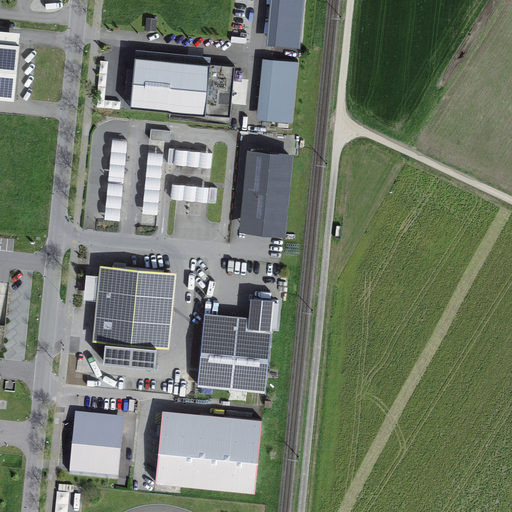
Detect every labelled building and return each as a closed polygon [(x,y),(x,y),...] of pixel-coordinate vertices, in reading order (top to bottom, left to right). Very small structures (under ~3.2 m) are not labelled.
[(303,0),(271,0),(267,45),(299,48),(303,0)] [(0,97),(14,98),(20,31),(0,28),(0,97)] [(203,63),(135,56),(130,106),(198,113),(203,63)] [(264,61),(259,119),(292,122),(297,64),(264,61)] [(230,116),(235,66),(203,63),(198,113),(230,116)] [(170,130),(151,129),(150,139),(170,140),(170,130)] [(240,232),(284,236),(292,157),(248,153),(240,232)] [(161,177),(154,176),(153,188),(160,188),(161,177)] [(217,187),(209,186),(207,202),(215,202),(217,187)] [(174,276),(101,269),(95,340),(167,347),(174,276)] [(200,386),(264,392),(272,303),(252,301),(251,320),(206,316),(200,386)] [(155,351),(106,347),(104,365),(154,369),(155,351)] [(122,417),(77,413),(71,469),(117,473),(122,417)] [(260,423),(164,414),(158,483),(253,492),(260,423)]
